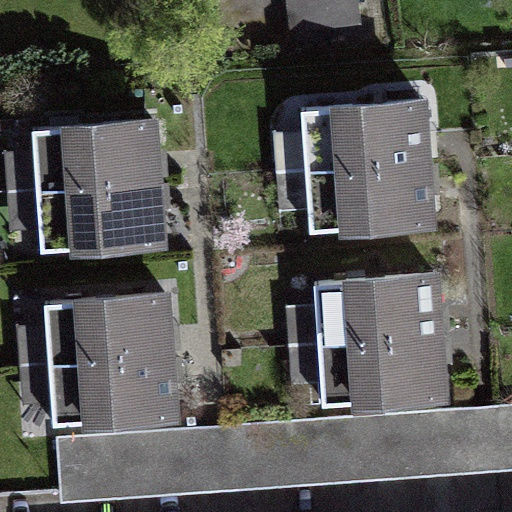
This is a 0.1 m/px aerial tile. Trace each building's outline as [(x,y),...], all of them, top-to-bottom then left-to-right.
[(289,0),(292,26),(355,19),(352,0),(289,0)] [(318,125),(323,191),(443,182),(441,157),(438,117),(318,125)] [(306,126),(269,128),(273,179),(309,176),(306,126)] [(46,143),(51,208),(170,200),(168,173),(165,134),(46,143)] [(445,214),(443,182),(323,191),(327,256),(448,248),(445,214)] [(173,239),(170,200),(51,208),(55,274),(174,265),(173,239)] [(335,365),(456,356),(454,321),(452,293),(330,302),(335,365)] [(63,384),(185,375),(183,343),(181,311),(58,320),(63,384)] [(459,387),(456,356),(335,365),(340,428),(461,420),(459,387)] [(188,406),(185,375),(63,384),(68,448),(190,439),(188,406)] [(511,415),(483,418),(461,420),(340,428),(213,437),(190,439),(68,448),(72,511),(219,501),(486,482),(511,480),(511,415)]
